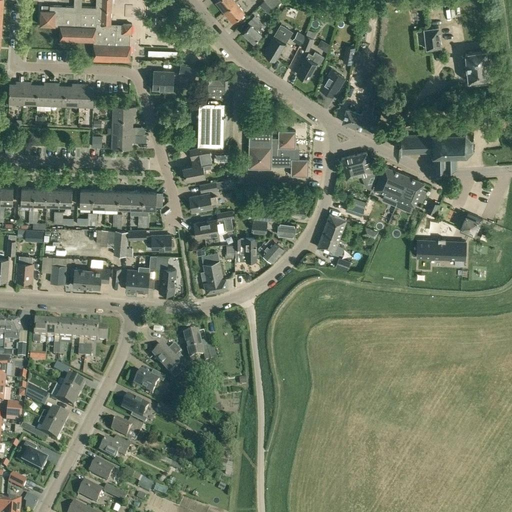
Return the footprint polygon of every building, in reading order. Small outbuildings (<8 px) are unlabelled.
[(93,60),(129,61),(129,58),(130,46),(128,46),(128,38),(129,38),(129,33),(130,33),(131,25),(110,24),(110,0),(95,0),(96,7),(81,7),(81,0),(74,0),(74,7),(50,6),(50,11),(41,10),(40,10),(39,25),(60,26),(59,39),(65,39),(93,41),(93,60)] [(224,10),(224,11),(235,2),(237,0),(215,0),(224,10)] [(278,0),(264,0),(272,9),(279,0),(278,0)] [(235,2),(224,11),(232,20),(243,11),(235,2)] [(464,13),(454,14),(455,23),(465,22),(464,13)] [(253,42),(261,34),(253,28),(257,24),(260,21),(254,15),(250,20),(247,22),(249,24),(242,32),(253,42)] [(292,31),(291,31),(280,24),(273,36),(263,52),(275,59),(285,43),(292,31)] [(424,29),(427,49),(441,47),(439,27),(424,29)] [(305,37),(305,36),(297,31),(292,40),(300,45),(305,37)] [(305,35),(305,36),(305,37),(301,47),(309,50),(313,38),(305,35)] [(351,64),(354,48),(346,47),(343,62),(351,64)] [(467,70),(468,80),(489,78),(486,50),(465,52),(466,63),(467,70)] [(313,55),(308,53),(306,57),(305,56),(297,73),(298,74),(303,79),(304,77),(308,79),(316,64),(319,65),(323,56),(315,52),(313,55)] [(196,68),(181,64),(179,74),(194,77),(196,68)] [(325,79),(320,87),(320,88),(333,95),(339,85),(340,85),(345,77),(331,69),(325,79)] [(174,73),(153,72),(152,93),(172,93),(174,73)] [(229,80),(203,79),(202,100),(190,100),(189,122),(198,122),(198,144),(228,144),(229,80)] [(22,104),(23,82),(18,82),(18,84),(9,84),(8,104),(22,104)] [(22,104),(36,105),(37,85),(28,85),(28,82),(23,82),(22,104)] [(37,85),(36,105),(50,105),(51,83),(46,83),(46,85),(37,85)] [(50,105),(64,106),(65,86),(56,86),(56,83),(51,83),(50,105)] [(65,86),(64,106),(78,106),(79,84),(75,83),(75,86),(65,86)] [(79,84),(78,106),(93,107),(93,87),(84,87),(84,84),(79,84)] [(112,105),(111,120),(133,120),(133,116),(136,117),(136,107),(112,105)] [(342,122),(371,131),(376,114),(372,113),(374,107),(368,105),(366,111),(363,110),(362,113),(346,109),(342,122)] [(111,120),(111,134),(145,137),(145,129),(133,128),(133,125),(133,120),(111,120)] [(432,132),(419,133),(419,131),(424,131),(425,124),(421,123),(418,123),(414,123),(411,124),(407,125),(404,126),(401,127),(403,131),(416,131),(416,133),(415,133),(400,133),(400,137),(394,137),(394,147),(400,146),(401,150),(433,150),(433,151),(430,151),(430,152),(433,152),(433,155),(434,168),(435,168),(435,167),(444,167),(444,168),(446,168),(446,167),(455,167),(455,168),(456,168),(456,155),(456,152),(465,152),(466,154),(467,154),(466,151),(471,146),(474,147),(475,145),(472,144),(472,136),(474,135),(473,133),(471,134),(465,129),(466,127),(465,126),(463,129),(455,129),(455,126),(453,126),(454,130),(445,130),(445,127),(443,127),(443,130),(434,130),(434,127),(432,127),(432,130),(429,130),(429,132),(432,132)] [(271,141),(271,127),(249,126),(248,168),(270,169),(270,166),(290,166),(290,175),(307,176),(308,159),(294,158),(295,130),(278,130),(277,142),(271,141)] [(145,137),(111,134),(110,150),(121,153),(132,151),(132,144),(146,144),(146,137),(145,137)] [(102,137),(92,137),(92,148),(101,148),(102,137)] [(202,168),(209,167),(207,157),(210,156),(208,146),(204,146),(190,149),(192,160),(194,159),(195,165),(183,167),(185,181),(204,177),(202,168)] [(360,175),(364,174),(366,186),(371,189),(378,174),(372,172),(367,152),(341,158),(346,176),(359,172),(360,175)] [(233,166),(232,154),(220,155),(220,167),(233,166)] [(384,166),(374,188),(385,193),(382,199),(396,205),(398,199),(408,176),(384,166)] [(421,189),(424,183),(408,176),(398,199),(414,205),(417,199),(422,201),(426,191),(421,189)] [(217,188),(225,187),(223,180),(216,181),(217,188)] [(199,185),(201,191),(212,189),(213,192),(217,191),(215,182),(199,185)] [(0,186),(0,203),(12,204),(13,187),(0,186)] [(20,204),(33,204),(34,188),(21,187),(20,204)] [(33,204),(46,205),(46,188),(34,188),(33,204)] [(46,188),(46,205),(58,205),(59,189),(46,188)] [(72,189),(59,189),(58,205),(71,206),(72,189)] [(92,206),(93,190),(80,189),(79,206),(92,206)] [(92,206),(105,207),(105,190),(93,190),(92,206)] [(105,190),(105,207),(117,207),(118,191),(105,190)] [(118,191),(117,207),(130,208),(131,191),(118,191)] [(143,192),(131,191),(130,208),(143,208),(143,192)] [(143,208),(142,214),(147,214),(148,214),(148,208),(155,209),(156,192),(143,192),(143,208)] [(212,208),(218,207),(217,203),(216,196),(210,197),(209,193),(189,197),(192,212),(212,208)] [(438,204),(431,201),(427,211),(434,214),(438,204)] [(289,203),(283,203),(282,209),(288,209),(288,216),(303,217),(304,204),(289,203)] [(266,220),(274,220),(275,213),(275,210),(254,208),(254,211),(254,218),(266,220)] [(229,228),(229,230),(235,229),(232,217),(233,217),(232,211),(217,214),(218,220),(226,218),(228,228),(229,228)] [(340,236),(346,220),(330,213),(323,230),(322,234),(338,240),(340,236)] [(482,219),(468,213),(460,231),(475,237),(482,219)] [(216,220),(194,224),(197,238),(219,234),(216,220)] [(278,221),(274,220),(266,220),(266,221),(253,220),(251,231),(266,232),(267,226),(277,228),(277,234),(294,236),(295,223),(278,221)] [(378,232),(365,227),(362,234),(375,239),(378,232)] [(44,231),(26,229),(26,234),(26,241),(43,242),(44,231)] [(174,245),(173,239),(171,239),(171,235),(146,235),(146,230),(128,230),(128,239),(145,239),(145,242),(151,242),(151,249),(172,249),(172,245),(174,245)] [(117,232),(101,231),(101,242),(100,246),(107,246),(114,247),(113,254),(126,255),(126,247),(127,232),(121,232),(117,232)] [(16,235),(9,234),(7,254),(15,255),(16,235)] [(348,243),(322,234),(317,247),(333,253),(343,256),(348,243)] [(235,237),(235,245),(235,248),(240,248),(240,253),(245,253),(245,260),(256,260),(256,237),(246,237),(235,237)] [(270,237),(266,242),(265,241),(258,249),(273,262),(284,249),(281,247),(282,245),(278,242),(277,243),(270,237)] [(455,266),(464,266),(464,259),(465,259),(466,241),(445,241),(446,239),(438,238),(438,240),(417,239),(417,257),(455,259),(455,266)] [(70,257),(71,244),(55,243),(55,256),(70,257)] [(235,248),(235,245),(226,245),(226,252),(225,252),(225,258),(225,259),(233,258),(235,258),(235,248)] [(209,254),(202,255),(203,264),(205,272),(201,273),(202,273),(203,276),(202,276),(202,278),(203,283),(204,283),(206,292),(217,290),(212,264),(211,262),(209,254)] [(156,267),(155,267),(154,279),(160,279),(160,292),(164,292),(163,293),(170,294),(170,292),(174,292),(175,268),(163,267),(163,256),(157,256),(156,267)] [(339,257),(335,267),(347,271),(351,262),(339,257)] [(0,280),(7,281),(9,259),(0,258),(0,280)] [(212,264),(217,290),(227,288),(225,278),(223,279),(219,261),(211,262),(212,264)] [(32,283),(34,264),(17,263),(16,281),(32,283)] [(66,266),(52,265),(50,283),(65,284),(66,266)] [(137,271),(136,291),(148,291),(148,279),(154,279),(155,267),(144,266),(138,266),(138,271),(137,271)] [(88,270),(86,287),(99,288),(100,281),(108,281),(109,269),(94,268),(94,271),(88,270)] [(120,268),(113,268),(111,279),(119,280),(120,268)] [(73,286),(86,287),(88,270),(75,269),(72,269),(71,275),(74,275),(73,286)] [(125,291),(136,291),(137,271),(126,270),(125,291)] [(6,319),(5,334),(4,340),(19,341),(20,335),(20,326),(18,325),(18,320),(6,319)] [(47,337),(48,322),(35,321),(33,342),(40,343),(41,337),(47,337)] [(53,354),(58,354),(59,344),(59,338),(60,322),(48,322),(47,337),(54,337),(53,354)] [(73,323),(60,322),(59,338),(72,339),(73,323)] [(72,339),(80,339),(85,339),(86,324),(73,323),(72,339)] [(86,324),(85,339),(98,340),(107,341),(108,326),(99,326),(99,325),(86,324)] [(184,335),(189,358),(203,355),(205,361),(217,358),(212,339),(200,342),(198,332),(184,335)] [(19,344),(18,356),(18,357),(25,358),(26,345),(19,344)] [(163,346),(153,355),(169,373),(179,363),(183,368),(188,364),(179,354),(181,352),(175,344),(174,345),(175,346),(171,349),(170,348),(170,349),(168,351),(163,346)] [(0,376),(5,377),(6,364),(9,365),(10,358),(0,357),(0,376)] [(57,363),(53,369),(67,376),(70,369),(57,363)] [(133,385),(152,395),(159,381),(162,383),(165,378),(152,371),(150,377),(140,372),(133,385)] [(60,379),(57,385),(79,396),(85,384),(69,376),(66,382),(60,379)] [(49,395),(30,385),(27,384),(26,390),(28,391),(46,400),(49,395)] [(73,408),(79,396),(57,385),(54,389),(51,396),(57,400),(73,408)] [(46,400),(28,391),(25,397),(43,406),(46,400)] [(217,391),(209,393),(213,405),(220,403),(217,391)] [(144,424),(147,419),(142,417),(148,405),(128,395),(122,408),(132,413),(130,417),(144,424)] [(8,402),(7,411),(22,413),(23,404),(8,402)] [(172,418),(176,411),(160,403),(157,410),(172,418)] [(44,412),(40,419),(46,422),(62,430),(68,418),(52,410),(50,415),(44,412)] [(22,413),(7,411),(6,420),(21,421),(22,413)] [(187,425),(190,418),(179,413),(176,420),(187,425)] [(128,424),(117,418),(111,429),(127,437),(129,432),(138,436),(141,430),(143,426),(144,425),(130,419),(128,424)] [(41,432),(41,433),(48,436),(57,441),(62,430),(46,422),(40,419),(38,424),(44,427),(41,432)] [(38,438),(41,433),(41,432),(23,423),(20,429),(23,430),(38,438)] [(125,456),(128,450),(106,439),(100,452),(115,459),(117,455),(118,453),(125,456)] [(29,451),(23,462),(41,472),(47,460),(34,453),(37,448),(26,443),(23,448),(29,451)] [(180,470),(182,466),(161,457),(159,462),(180,470)] [(90,471),(108,481),(114,469),(96,459),(90,471)] [(218,470),(226,472),(228,461),(220,459),(218,470)] [(132,479),(135,473),(136,472),(127,468),(123,475),(132,479)] [(13,473),(8,482),(23,489),(27,480),(13,473)] [(135,473),(132,479),(139,482),(137,486),(149,492),(154,483),(135,473)] [(103,490),(85,481),(79,493),(97,502),(103,490)] [(104,492),(124,501),(127,496),(106,486),(104,492)] [(137,491),(134,495),(143,500),(146,495),(137,491)] [(30,508),(38,510),(40,499),(32,497),(30,508)] [(5,511),(19,511),(20,500),(7,499),(5,511)] [(94,511),(74,502),(68,511),(94,511)]
